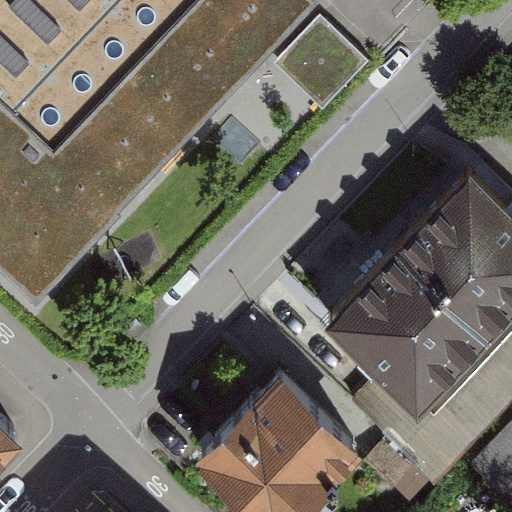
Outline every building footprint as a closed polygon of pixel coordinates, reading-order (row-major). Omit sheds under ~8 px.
[(0,0),(0,280),(30,309),(320,6),(314,0),(0,0)] [(366,59),(321,14),(278,58),(323,103),(366,59)] [(511,194),(482,165),(334,316),(428,407),(511,320),(511,194)] [(288,365),(206,452),(270,511),(308,511),(373,445),(288,365)] [(0,462),(34,429),(0,394),(0,462)] [(511,423),(474,464),(511,499),(511,423)]
